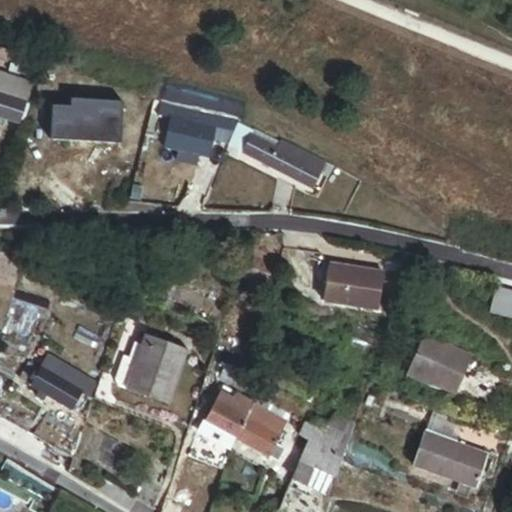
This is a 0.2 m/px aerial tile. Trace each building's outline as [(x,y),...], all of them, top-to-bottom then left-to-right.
[(24,92),(0,83),(0,122),(12,127),(24,92)] [(131,103),(72,85),(62,119),(85,126),(120,137),(131,103)] [(231,139),(234,131),(156,105),(150,117),(165,122),(155,151),(173,157),(170,168),(188,174),(192,162),(198,165),(204,150),(222,158),(231,139)] [(85,126),(62,119),(57,132),(80,140),(85,126)] [(322,176),(273,154),(272,157),(231,139),(222,158),(314,195),(322,176)] [(379,308),(384,271),(329,263),(324,301),(379,308)] [(511,314),(511,285),(505,284),(497,309),(511,314)] [(407,349),(415,326),(400,321),(392,344),(407,349)] [(163,402),(182,347),(142,333),(138,345),(132,343),(127,356),(123,368),(129,370),(123,388),(163,402)] [(457,395),(471,358),(423,341),(410,377),(457,395)] [(95,383),(46,354),(39,368),(30,385),(70,408),(81,389),(91,396),(95,383)] [(123,388),(129,370),(123,368),(127,356),(122,354),(113,378),(116,385),(123,388)] [(30,385),(39,368),(28,361),(18,377),(30,385)] [(0,398),(1,399),(10,374),(0,370),(0,398)] [(308,390),(272,371),(267,380),(304,399),(308,390)] [(214,386),(218,378),(214,376),(210,383),(214,386)] [(274,443),(280,433),(264,425),(268,417),(271,412),(264,408),(274,390),(263,384),(253,402),(235,436),(280,460),(286,449),(274,443)] [(235,436),(253,402),(235,392),(233,397),(222,390),(205,421),(201,434),(231,449),(235,436)] [(280,433),(284,425),(268,417),(264,425),(280,433)] [(346,442),(352,427),(336,417),(327,431),(342,440),(346,442)] [(342,440),(327,431),(309,420),(300,435),(308,440),(333,455),(342,440)] [(474,486),(486,454),(424,431),(412,463),(474,486)] [(329,488),(340,458),(333,455),(308,440),(296,471),(329,488)] [(150,509),(161,478),(141,471),(131,497),(135,499),(150,509)] [(131,497),(108,482),(100,495),(125,511),(135,499),(131,497)] [(178,511),(182,503),(164,497),(159,511),(178,511)]
